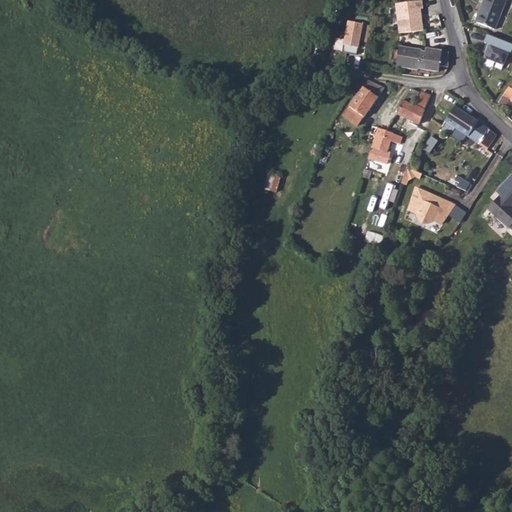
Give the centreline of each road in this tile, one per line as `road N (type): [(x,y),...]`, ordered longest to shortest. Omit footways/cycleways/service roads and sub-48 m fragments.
road 1 (track): [(341,74),(259,109),(222,317),(227,453),(216,481),(188,511)]
road 2 (unclassified): [(443,0),(463,83),(511,134)]
